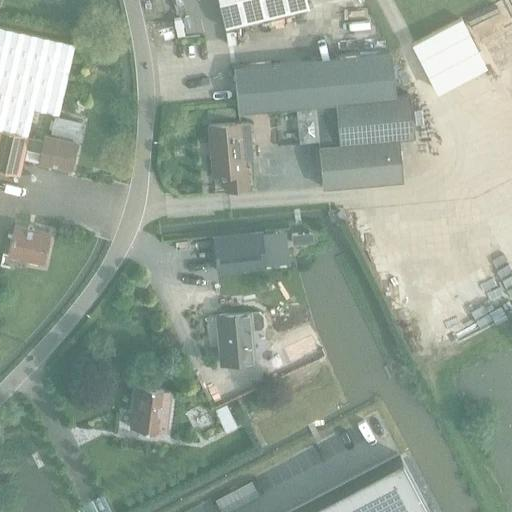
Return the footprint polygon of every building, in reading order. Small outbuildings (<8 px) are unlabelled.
[(305,0),(217,0),(224,28),(307,8),(305,0)] [(467,0),(386,0),(403,33),(467,0)] [(39,151),(42,140),(27,136),(33,108),(57,113),(73,43),(0,26),(0,169),(19,173),(24,147),(39,151)] [(297,60),(233,66),(235,87),(236,102),(237,113),(296,107),(299,142),(317,141),(322,185),(322,188),(402,180),(398,139),(414,137),(409,94),(395,95),(391,51),(297,60)] [(42,140),(39,151),(37,159),(68,166),(79,120),(54,114),(49,134),(43,133),(42,140)] [(237,122),(209,124),(209,125),(213,174),(222,173),(224,191),(249,189),(247,170),(243,171),(241,159),(252,158),(249,121),(243,121),(238,122),(237,122)] [(340,209),(332,213),(336,222),(344,219),(340,209)] [(397,328),(453,298),(409,213),(352,242),(397,328)] [(42,261),(49,232),(15,224),(8,253),(42,261)] [(291,243),(312,241),(312,231),(290,233),(291,243)] [(259,232),(214,238),(219,272),(264,266),(259,232)] [(259,312),(249,312),(216,315),(220,363),(253,360),(250,328),(260,327),(263,324),(262,315),(259,312)] [(283,348),(289,363),(318,350),(311,335),(283,348)] [(130,427),(156,431),(166,432),(172,390),(135,385),(130,427)] [(214,409),(225,431),(237,426),(226,403),(214,409)] [(429,511),(399,454),(288,511),(429,511)]
